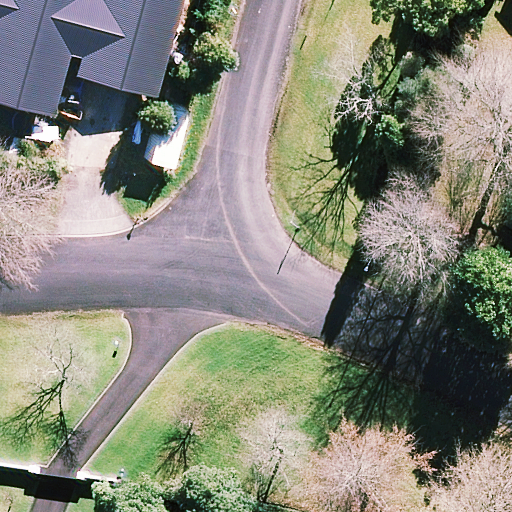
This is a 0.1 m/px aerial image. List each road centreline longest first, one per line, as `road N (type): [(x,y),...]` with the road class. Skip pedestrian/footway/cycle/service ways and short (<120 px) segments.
road 1 (residential): [(198,270),(410,335),(511,393)]
road 2 (residential): [(272,0),(198,270)]
road 3 (residential): [(0,272),(198,270)]
